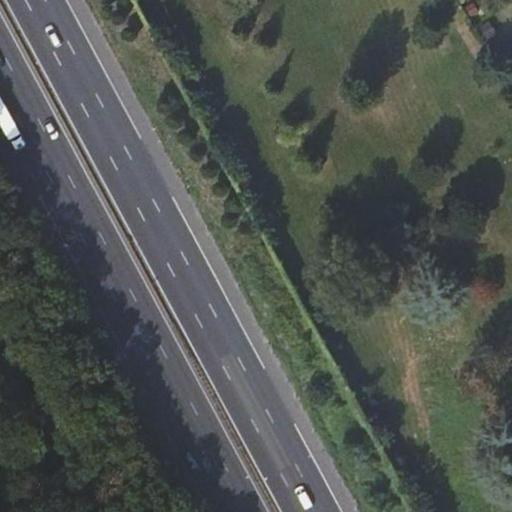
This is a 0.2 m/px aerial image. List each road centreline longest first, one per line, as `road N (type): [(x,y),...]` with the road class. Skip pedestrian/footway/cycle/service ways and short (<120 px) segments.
road 1 (motorway): [(312,511),(35,0)]
road 2 (motorway): [(0,72),(236,511)]
road 3 (tertiary): [(0,302),(103,511)]
